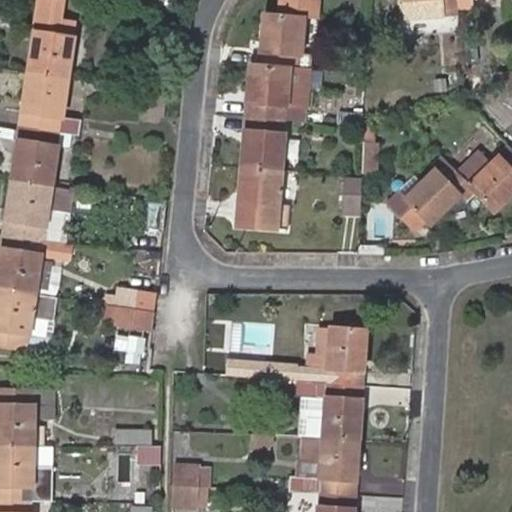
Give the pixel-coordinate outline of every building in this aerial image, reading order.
[(39,0),(37,17),(29,71),(68,78),(77,22),(62,21),(64,0),(63,0),(39,0)] [(289,68),(299,69),(303,17),(316,18),(317,0),(279,0),(278,14),(262,13),(259,66),(289,68)] [(419,0),(418,0),(400,2),(402,17),(421,15),(419,0)] [(472,0),(456,0),(457,10),(473,9),(472,0)] [(259,66),(250,66),(246,119),(285,122),(286,106),(304,108),(307,70),(299,69),(289,68),(259,66)] [(68,78),(29,71),(20,129),(60,134),(80,138),(83,122),(62,118),(68,78)] [(511,75),(496,76),(496,89),(511,88),(511,75)] [(155,78),(153,91),(168,93),(170,81),(155,78)] [(302,123),(304,108),(286,106),(285,122),(302,123)] [(361,116),(340,115),(339,125),(360,126),(361,116)] [(285,122),(246,119),(243,169),(281,173),(285,122)] [(123,128),(121,141),(147,146),(149,131),(123,128)] [(60,134),(20,129),(12,180),(11,181),(52,187),(52,186),(60,134)] [(378,148),(361,148),(360,179),(361,179),(377,180),(378,148)] [(476,196),(494,215),(511,195),(511,158),(505,166),(497,159),(490,167),(479,157),(458,177),(476,195),(475,195),(476,196)] [(428,171),(432,174),(405,201),(398,194),(387,205),(412,230),(424,220),(430,225),(445,210),(453,218),(475,195),(476,195),(458,177),(457,176),(450,169),(440,159),(428,171)] [(281,173),(243,169),(238,228),(285,232),(287,209),(279,208),(281,173)] [(342,212),(360,212),(361,179),(360,179),(343,178),(342,212)] [(52,187),(11,181),(3,234),(3,236),(43,243),(48,211),(70,214),(74,190),(52,187)] [(43,243),(3,236),(0,255),(0,290),(35,296),(41,255),(67,259),(68,245),(43,243)] [(149,292),(151,281),(128,277),(126,289),(149,292)] [(120,288),(116,308),(151,314),(154,293),(149,292),(126,289),(120,288)] [(35,296),(0,290),(0,346),(26,351),(31,319),(53,322),(57,299),(35,296)] [(113,324),(116,308),(107,307),(104,323),(113,324)] [(151,314),(116,308),(113,324),(148,331),(151,314)] [(53,322),(31,319),(26,351),(48,355),(53,322)] [(326,384),(362,387),(365,332),(330,330),(321,329),(318,356),(311,355),(310,370),(298,369),(297,382),(326,384)] [(282,381),(283,368),(247,366),(246,379),(273,381),(273,380),(282,381)] [(322,438),(358,440),(362,387),(326,384),(297,382),(282,381),(273,380),(273,381),(272,395),(305,398),(325,399),(322,438)] [(0,389),(0,443),(32,444),(33,421),(33,391),(0,389)] [(33,391),(33,421),(52,421),(53,391),(33,391)] [(325,399),(305,398),(302,437),(304,437),(322,438),(325,399)] [(113,444),(149,444),(150,432),(113,432),(113,444)] [(271,446),(274,446),(275,436),(262,435),(253,435),(252,452),(271,453),(271,446)] [(322,438),(304,437),(302,462),(300,462),(299,479),(308,478),(319,479),(322,438)] [(319,494),(355,496),(358,440),(322,438),(319,479),(308,478),(308,479),(306,494),(319,494)] [(32,444),(0,443),(0,500),(31,501),(32,486),(32,444)] [(140,447),(140,465),(158,465),(158,448),(140,447)] [(175,465),(174,486),(199,488),(200,469),(200,467),(175,465)] [(211,470),(200,469),(199,488),(208,488),(210,488),(211,470)] [(306,494),(308,479),(299,479),(293,479),(293,493),(306,494)] [(50,486),(32,486),(31,501),(50,501),(50,486)] [(199,488),(174,486),(173,507),(198,508),(198,505),(199,488)] [(208,488),(199,488),(198,505),(207,506),(208,488)] [(353,511),(355,496),(319,494),(317,511),(353,511)] [(31,511),(31,501),(0,500),(0,511),(31,511)]
